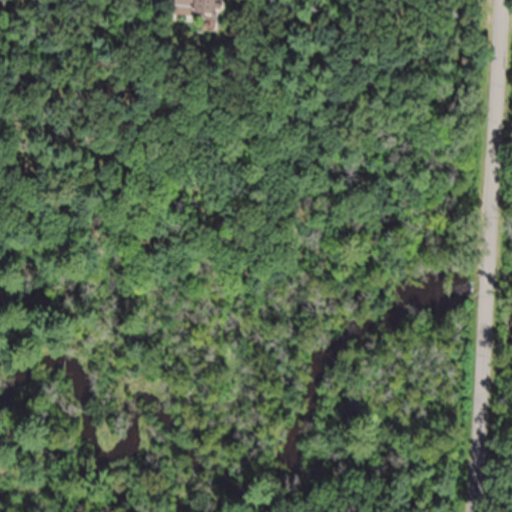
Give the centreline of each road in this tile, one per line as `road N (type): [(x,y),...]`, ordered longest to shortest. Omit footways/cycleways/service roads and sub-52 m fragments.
road 1 (tertiary): [(490,259),(500,0)]
road 2 (tertiary): [(476,511),(487,317)]
